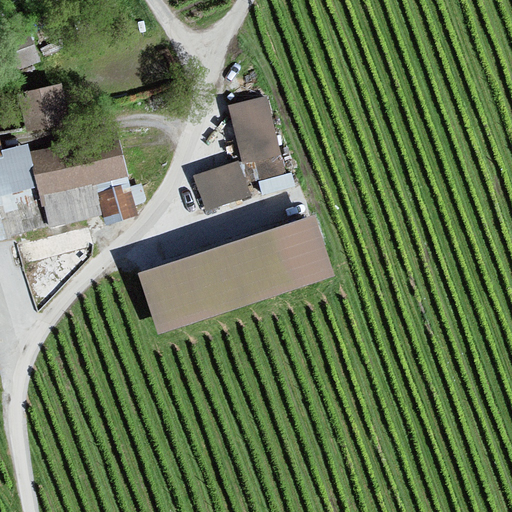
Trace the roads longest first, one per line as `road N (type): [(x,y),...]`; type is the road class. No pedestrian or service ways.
road 1 (unclassified): [(31,511),(16,429),(24,361),(70,291),(145,224),(170,186),(215,49),(247,0)]
road 2 (track): [(190,143),(148,119),(25,143)]
